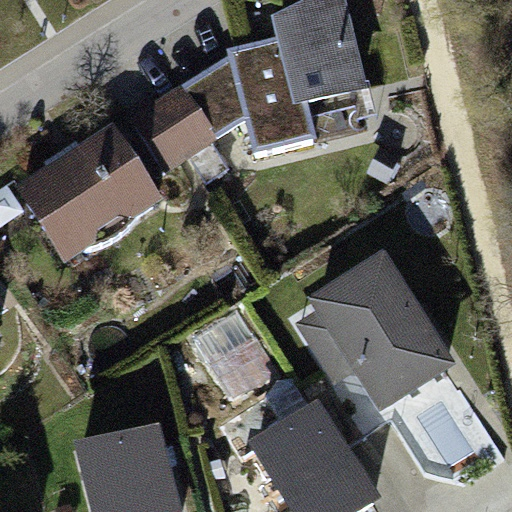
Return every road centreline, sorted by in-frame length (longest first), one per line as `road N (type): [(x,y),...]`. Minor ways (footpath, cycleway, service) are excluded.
road 1 (track): [(425,0),(511,336)]
road 2 (residential): [(0,114),(186,0)]
